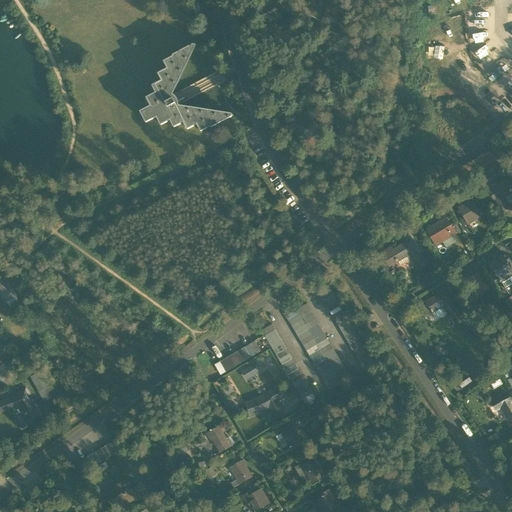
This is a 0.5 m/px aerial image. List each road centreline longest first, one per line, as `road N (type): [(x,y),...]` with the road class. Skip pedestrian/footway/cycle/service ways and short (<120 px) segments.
road 1 (residential): [(2,487),(336,246)]
road 2 (residential): [(510,511),(336,246)]
road 3 (residential): [(336,246),(260,128),(215,0)]
road 4 (residential): [(336,246),(511,115)]
road 5 (unknown): [(474,9),(443,40),(499,124)]
